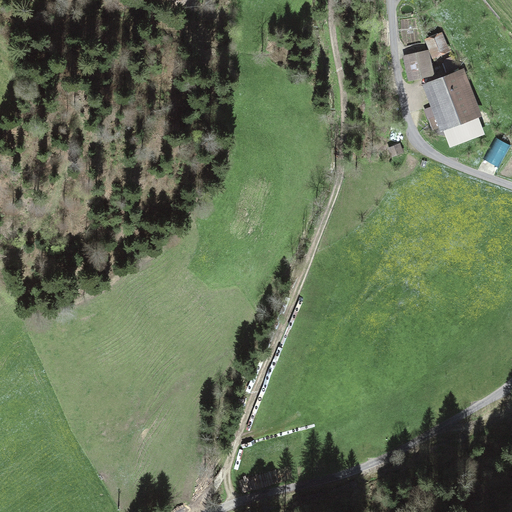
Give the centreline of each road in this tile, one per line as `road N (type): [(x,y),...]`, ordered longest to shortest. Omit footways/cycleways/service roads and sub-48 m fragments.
road 1 (track): [(216,508),(240,425),(343,176),(339,0)]
road 2 (track): [(212,511),(370,464),(511,383)]
road 3 (track): [(511,185),(436,156),(413,137),(396,70),(391,0)]
road 4 (track): [(0,50),(74,128),(0,221)]
